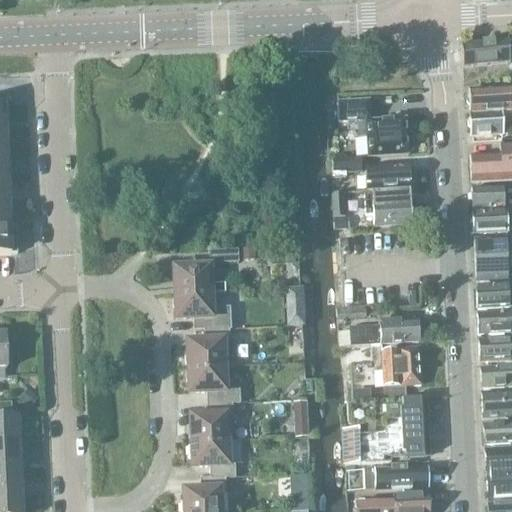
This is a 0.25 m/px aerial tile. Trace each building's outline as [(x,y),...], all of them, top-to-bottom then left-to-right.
[(508,53),(511,52),(511,39),(506,40),(507,42),(460,46),(462,69),(509,64),(508,53)] [(511,95),(510,95),(510,90),(468,92),(468,95),(466,97),(466,104),(467,104),(469,106),(469,115),(511,112),(511,110),(511,109),(511,95)] [(370,123),(369,109),(369,103),(337,105),(337,125),(356,124),(357,139),(366,139),(367,160),(407,157),(407,153),(412,152),(411,136),(406,136),(405,121),(370,123)] [(511,136),(511,113),(469,117),(469,121),(467,122),(467,128),(470,129),(470,139),(511,136)] [(469,158),(471,185),(511,182),(511,145),(499,147),(499,157),(469,158)] [(344,174),(358,174),(360,171),(360,160),(331,162),(332,179),(344,178),(344,174)] [(414,183),(414,174),(411,171),(409,172),(408,168),(365,171),(367,192),(410,189),(409,185),(412,185),(414,183)] [(0,180),(0,205),(9,205),(8,181),(0,180)] [(504,211),(511,210),(511,188),(503,189),(471,191),(472,213),(504,211)] [(333,221),(345,220),(343,193),(331,194),(333,221)] [(409,193),(364,196),(365,218),(372,217),(373,229),(412,227),(410,205),(409,193)] [(0,205),(0,230),(10,230),(9,205),(0,205)] [(472,215),(473,237),(506,235),(507,232),(509,232),(511,230),(511,228),(511,212),(505,212),(505,213),(472,215)] [(10,230),(0,230),(0,256),(11,256),(10,230)] [(511,240),(473,242),(475,284),(507,283),(507,279),(511,278),(511,240)] [(208,252),(209,265),(238,264),(238,251),(208,252)] [(210,294),(210,295),(224,294),(224,285),(210,285),(209,269),(191,270),(187,267),(180,267),(177,271),(174,271),(175,296),(210,294)] [(511,289),(475,291),(476,311),(511,309),(511,289)] [(193,333),(203,332),(231,331),(230,308),(211,309),(210,295),(210,294),(175,296),(175,297),(172,301),(173,309),(176,312),(176,321),(193,320),(193,333)] [(336,312),(336,321),(365,319),(365,311),(336,312)] [(478,338),(511,336),(511,335),(511,314),(477,316),(478,338)] [(350,349),(370,347),(418,344),(417,323),(378,325),(379,330),(349,331),(350,349)] [(245,330),(231,331),(203,332),(204,344),(187,345),(188,354),(185,357),(185,365),(188,368),(189,369),(223,368),(222,344),(246,343),(245,330)] [(511,341),(478,343),(479,365),(511,362),(511,341)] [(397,352),(381,354),(383,390),(399,389),(421,387),(419,350),(397,352)] [(206,394),(206,406),(232,405),(240,405),(240,391),(232,391),(231,383),(224,383),(223,368),(189,369),(189,371),(185,375),(186,382),(189,385),(190,394),(206,394)] [(511,389),(511,369),(480,371),(481,391),(511,389)] [(511,394),(481,396),(482,422),(511,419),(511,394)] [(348,432),(345,432),(343,432),(344,468),(390,465),(390,461),(426,459),(424,419),(423,419),(423,402),(377,404),(346,406),(347,428),(348,428),(348,432)] [(192,442),(192,444),(227,442),(226,427),(233,426),(232,405),(206,406),(207,418),(191,419),(191,428),(188,431),(188,439),(192,442)] [(0,419),(0,444),(19,444),(18,418),(0,419)] [(511,425),(483,427),(484,447),(511,445),(511,425)] [(307,427),(294,428),(294,440),(308,439),(307,427)] [(209,468),(210,479),(226,478),(226,480),(236,479),(235,465),(228,466),(227,442),(192,444),(192,445),(189,449),(189,456),(192,459),(193,468),(209,468)] [(0,444),(0,469),(20,469),(19,444),(0,444)] [(511,505),(511,450),(484,452),(487,502),(488,502),(488,507),(511,505)] [(0,469),(0,494),(21,493),(20,469),(0,469)] [(373,471),(363,472),(365,494),(374,493),(426,490),(426,491),(427,491),(426,469),(373,471)] [(220,511),(219,493),(227,493),(226,480),(226,478),(210,479),(200,480),(200,492),(184,493),(184,502),(181,506),(181,511),(220,511)] [(306,511),(305,478),(289,479),(290,511),(306,511)] [(22,511),(21,493),(0,494),(0,511),(22,511)] [(354,506),(354,511),(428,511),(427,497),(393,498),(393,504),(354,506)]
